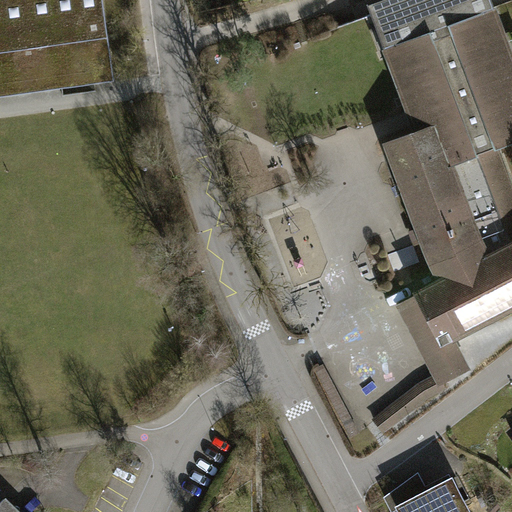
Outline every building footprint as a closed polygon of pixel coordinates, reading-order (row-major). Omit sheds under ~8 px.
[(103,0),(0,0),(0,96),(115,81),(103,0)] [(450,340),(452,342),(456,340),(511,310),(511,180),(500,148),(511,142),(511,47),(496,5),(493,6),(490,0),(371,0),(366,2),(384,47),(382,49),(405,112),(412,130),(382,142),(397,184),(423,252),(432,273),(435,278),(412,291),(414,295),(440,346),(450,340)] [(440,346),(414,295),(396,305),(433,376),(419,383),(372,419),(384,433),(391,428),(428,399),(446,389),(442,383),(471,369),(456,340),(452,342),(450,340),(440,346)] [(324,364),(315,369),(351,437),(359,432),(324,364)] [(418,472),(384,497),(391,511),(393,511),(396,510),(397,511),(470,511),(452,476),(427,489),(418,472)] [(24,511),(7,496),(0,503),(0,511),(24,511)]
